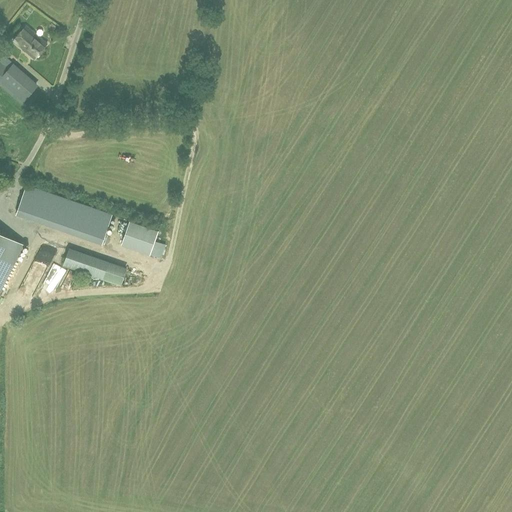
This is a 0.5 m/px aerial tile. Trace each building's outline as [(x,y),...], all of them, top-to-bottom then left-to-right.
[(34,59),(47,44),(26,25),(13,41),(34,59)] [(0,79),(12,66),(0,54),(0,79)] [(37,87),(29,80),(14,97),(22,103),(37,87)] [(27,185),(17,214),(32,219),(42,190),(27,185)] [(159,230),(130,220),(122,244),(151,254),(159,230)] [(0,287),(23,244),(0,231),(0,287)] [(90,276),(96,256),(74,249),(72,252),(69,251),(63,266),(90,276)] [(135,269),(136,280),(146,279),(146,268),(135,269)]
